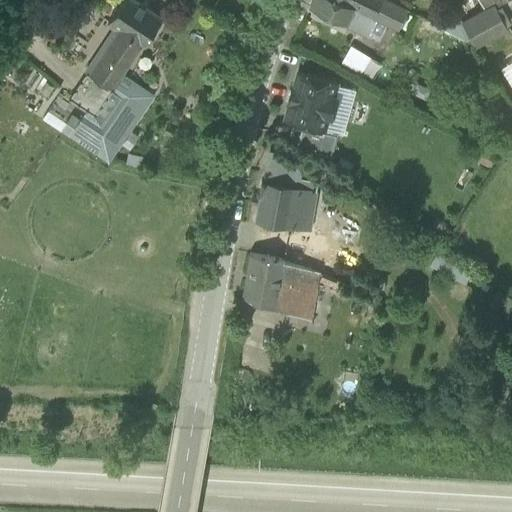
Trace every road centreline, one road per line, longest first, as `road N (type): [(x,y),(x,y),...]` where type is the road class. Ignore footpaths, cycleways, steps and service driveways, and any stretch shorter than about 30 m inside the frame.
road 1 (tertiary): [(178,511),(247,117),(284,0)]
road 2 (motorway): [(314,511),(0,493)]
